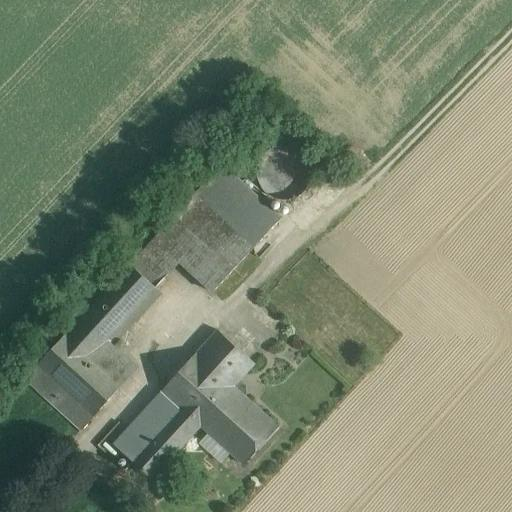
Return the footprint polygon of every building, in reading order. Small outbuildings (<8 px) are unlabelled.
[(286,150),(269,155),(259,170),(261,188),(274,200),(292,201),(306,190),(310,173),(302,157),(286,150)] [(223,165),(195,194),(254,249),(282,219),(223,165)] [(153,240),(179,264),(181,263),(214,293),(254,249),(195,194),(153,240)] [(153,240),(131,265),(157,289),(179,264),(153,240)] [(131,265),(69,332),(99,360),(114,345),(161,292),(157,289),(131,265)] [(218,330),(162,392),(180,408),(200,425),(235,387),(256,364),(218,330)] [(99,360),(69,332),(37,367),(93,418),(126,384),(99,360)] [(99,360),(126,384),(140,368),(114,345),(99,360)] [(93,418),(37,367),(25,380),(82,431),(93,418)] [(235,387),(200,425),(208,432),(231,453),(244,465),(279,427),(235,387)] [(115,444),(133,460),(180,408),(162,392),(115,444)] [(133,460),(132,461),(153,480),(200,425),(180,408),(133,460)] [(221,464),(231,453),(208,432),(199,443),(221,464)]
